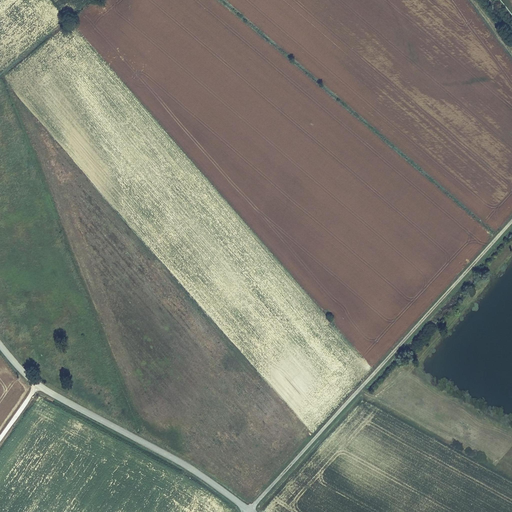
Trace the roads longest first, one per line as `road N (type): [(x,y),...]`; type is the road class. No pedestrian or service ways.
road 1 (track): [(511,220),(249,511)]
road 2 (unclassified): [(0,345),(36,385),(199,474),(249,511)]
